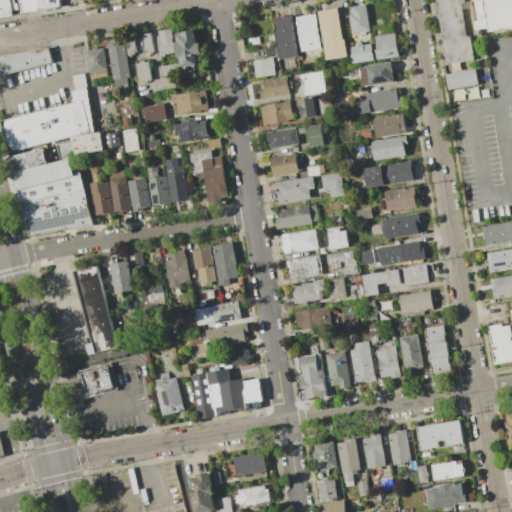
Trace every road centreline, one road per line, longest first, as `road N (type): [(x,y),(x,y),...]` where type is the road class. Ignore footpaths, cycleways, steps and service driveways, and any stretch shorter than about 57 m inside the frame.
road 1 (residential): [(0,476),(511,385)]
road 2 (residential): [(413,0),(495,511)]
road 3 (residential): [(218,0),(299,511)]
road 4 (residential): [(15,254),(251,215)]
road 5 (residential): [(0,38),(218,0)]
road 6 (primary): [(68,460),(15,254)]
